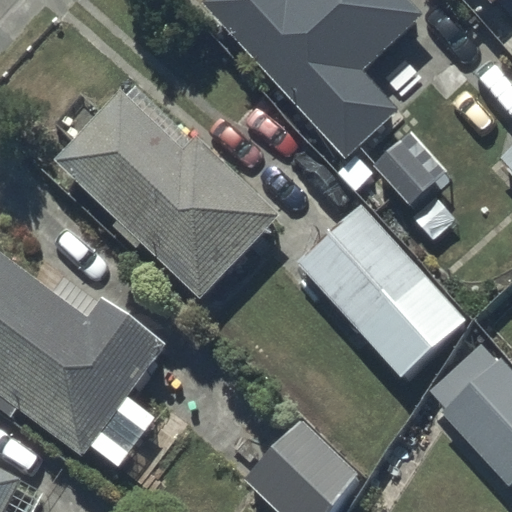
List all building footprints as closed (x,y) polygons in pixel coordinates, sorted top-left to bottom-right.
[(205,0),(349,157),(403,107),(366,67),(429,10),(420,0),(205,0)] [(188,149),(126,88),(61,154),(203,293),(284,211),(204,133),(188,149)] [(511,144),(501,155),(511,166),(511,144)] [(481,335),(364,200),(295,259),(412,394),(481,335)] [(0,244),(0,404),(14,415),(22,405),(85,453),(95,441),(123,463),(161,413),(131,391),(171,339),(109,292),(92,315),(0,244)] [(486,340),(433,386),(450,405),(444,410),(509,484),(511,481),(511,358),(507,353),(501,358),(486,340)] [(303,414),(246,474),(286,511),(343,511),(373,481),(303,414)] [(0,511),(2,511),(24,471),(0,457),(0,511)]
